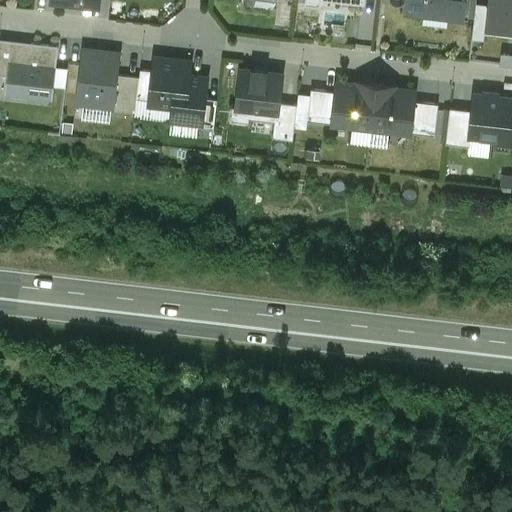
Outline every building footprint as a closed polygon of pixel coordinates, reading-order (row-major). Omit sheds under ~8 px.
[(449,0),(398,0),(397,8),(447,15),(449,0)] [(511,0),(485,0),(483,20),(511,24),(511,0)] [(9,62),(56,68),(59,46),(0,38),(0,75),(7,76),(9,62)] [(120,54),(81,49),(75,102),(112,107),(114,107),(117,75),(120,54)] [(511,63),(511,52),(504,52),(502,63),(511,63)] [(191,62),(155,58),(153,71),(150,101),(149,104),(173,107),(172,120),(198,123),(201,124),(204,98),(207,78),(189,76),(191,62)] [(56,68),(9,62),(7,76),(5,95),(52,101),(56,68)] [(150,101),(153,71),(140,69),(139,77),(137,99),(150,101)] [(242,70),(237,107),(250,109),(249,118),(274,122),(276,122),(278,102),(282,75),(242,70)] [(139,77),(117,75),(114,107),(112,107),(111,110),(135,112),(137,99),(139,77)] [(367,85),(336,82),(335,92),(331,124),(371,128),(376,83),(367,83),(367,85)] [(385,85),(376,83),(371,128),(411,133),(411,132),(415,101),(416,91),(385,88),(385,85)] [(331,124),(335,92),(311,89),(310,95),(307,121),(331,124)] [(307,121),(310,95),(298,93),(297,104),(294,128),(307,129),(307,121)] [(511,124),(511,99),(474,95),(473,111),(470,135),(472,135),(494,138),(493,144),(510,146),(511,124)] [(204,98),(201,124),(198,123),(198,127),(214,129),(217,99),(204,98)] [(438,104),(415,101),(411,132),(435,136),(438,104)] [(297,104),(278,102),(276,122),(274,122),(272,138),(293,140),(294,128),(297,104)] [(231,121),(248,122),(249,118),(250,109),(237,107),(233,107),(231,121)] [(473,111),(450,108),(446,144),(470,147),(472,135),(470,135),(473,111)]
